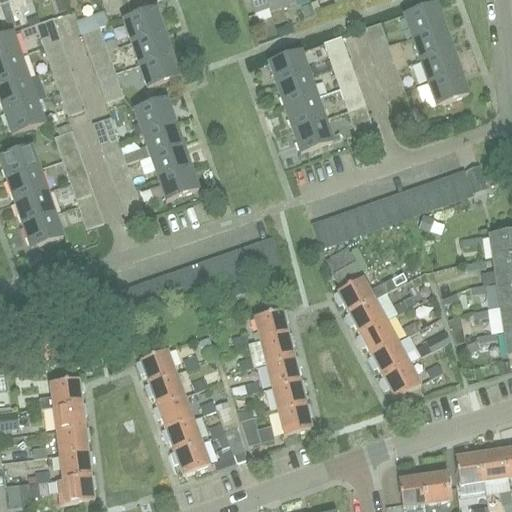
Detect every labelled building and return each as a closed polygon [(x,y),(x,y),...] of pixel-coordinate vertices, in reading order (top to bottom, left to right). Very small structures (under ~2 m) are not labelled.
[(61,0),(54,0),(48,3),(56,24),(69,19),(61,0)] [(282,8),(278,0),(247,0),(253,15),(267,10),(268,13),(282,8)] [(278,0),(282,8),(295,3),(294,1),(296,0),(278,0)] [(411,42),(443,30),(435,7),(403,18),(411,42)] [(310,9),(302,12),(305,21),(313,19),(310,9)] [(122,22),(130,45),(162,34),(154,11),(122,22)] [(34,28),(37,36),(55,30),(52,22),(34,28)] [(98,30),(80,37),(89,60),(106,53),(98,30)] [(443,30),(411,42),(419,64),(451,53),(443,30)] [(138,68),(170,57),(162,34),(130,45),(138,68)] [(0,65),(19,59),(11,36),(0,39),(0,65)] [(323,45),(326,54),(343,48),(340,39),(323,45)] [(367,46),(370,55),(387,49),(384,40),(367,46)] [(60,44),(42,51),(46,60),(63,53),(60,44)] [(275,88),(308,77),(300,53),(267,65),(275,88)] [(459,75),(451,53),(419,64),(426,86),(459,75)] [(146,91),(178,80),(170,57),(138,68),(146,91)] [(19,59),(0,65),(0,90),(27,81),(19,59)] [(349,63),(331,69),(334,77),(351,71),(349,63)] [(375,69),(378,78),(395,71),(392,63),(375,69)] [(68,67),(51,74),(54,83),(72,76),(68,67)] [(111,68),(94,74),(97,83),(115,77),(111,68)] [(459,75),(426,86),(434,110),(467,98),(459,75)] [(316,99),(308,77),(275,88),(283,111),(316,99)] [(27,81),(0,90),(0,106),(3,115),(35,104),(27,81)] [(356,85),(339,91),(342,100),(359,94),(356,85)] [(400,85),(383,91),(386,100),(403,94),(400,85)] [(80,98),(77,90),(53,99),(55,106),(61,104),(62,105),(80,98)] [(120,91),(102,97),(106,106),(123,99),(120,91)] [(316,99),(283,111),(291,133),(324,122),(316,99)] [(141,136),(173,125),(165,101),(133,113),(138,127),(133,128),(136,137),(141,136)] [(43,128),(35,104),(3,115),(11,139),(43,128)] [(364,108),(347,113),(350,122),(367,116),(364,108)] [(408,108),(391,115),(394,123),(412,117),(408,108)] [(332,145),(324,122),(291,133),(300,157),(332,145)] [(181,147),(173,125),(141,136),(149,159),(181,147)] [(71,134),(54,140),(57,149),(74,143),(71,134)] [(114,135),(97,141),(100,150),(117,144),(114,135)] [(181,147),(149,159),(157,181),(189,169),(181,147)] [(0,168),(6,184),(38,172),(30,149),(0,159),(0,168)] [(79,158),(62,164),(65,173),(82,166),(79,158)] [(122,158),(105,164),(108,172),(125,166),(122,158)] [(197,192),(189,169),(157,181),(165,203),(197,192)] [(474,196),(487,192),(479,169),(466,173),(474,196)] [(46,195),(38,172),(6,184),(14,206),(46,195)] [(471,199),(463,175),(449,179),(457,204),(471,199)] [(449,179),(435,184),(443,208),(457,204),(449,179)] [(87,180),(70,187),(73,195),(90,189),(87,180)] [(130,180),(113,186),(116,195),(133,189),(130,180)] [(435,184),(422,189),(430,213),(443,208),(435,184)] [(422,189),(408,194),(416,218),(430,213),(422,189)] [(157,203),(157,190),(139,190),(139,203),(157,203)] [(408,194),(394,199),(403,223),(416,218),(408,194)] [(54,217),(46,195),(14,206),(21,229),(54,217)] [(394,199),(381,203),(389,227),(403,223),(394,199)] [(95,203),(78,209),(81,218),(98,212),(95,203)] [(381,203),(367,208),(375,232),(389,227),(381,203)] [(138,204),(121,210),(124,218),(141,212),(138,204)] [(367,208),(353,213),(361,237),(375,232),(367,208)] [(353,213),(340,218),(348,242),(361,237),(353,213)] [(62,240),(54,217),(21,229),(30,252),(62,240)] [(423,217),(418,230),(429,234),(434,221),(423,217)] [(340,218),(326,222),(335,246),(348,242),(340,218)] [(312,228),(320,252),(335,246),(326,222),(312,228)] [(491,261),(511,258),(511,232),(487,237),(491,261)] [(272,241),(258,246),(266,270),(280,265),(272,241)] [(464,249),(482,247),(481,241),(463,243),(464,249)] [(258,246),(244,251),(253,274),(266,270),(258,246)] [(244,251),(231,256),(239,279),(253,274),(244,251)] [(348,254),(327,265),(338,286),(359,275),(348,254)] [(231,256),(217,261),(225,284),(239,279),(231,256)] [(511,258),(491,261),(495,285),(511,282),(511,258)] [(417,267),(422,279),(440,271),(435,259),(417,267)] [(217,261),(203,265),(211,289),(225,284),(217,261)] [(467,273),(486,271),(485,264),(466,266),(467,273)] [(203,265),(190,270),(198,293),(211,289),(203,265)] [(190,270),(176,275),(184,298),(198,293),(190,270)] [(176,275),(162,279),(171,303),(184,298),(176,275)] [(406,283),(402,276),(391,282),(395,289),(406,283)] [(162,279),(149,284),(157,308),(171,303),(162,279)] [(342,306),(348,316),(374,303),(396,291),(390,281),(368,293),(362,281),(333,296),(339,308),(342,306)] [(511,307),(511,282),(495,285),(499,310),(511,307)] [(149,284),(135,289),(143,312),(157,308),(149,284)] [(244,285),(231,289),(234,300),(247,296),(244,285)] [(121,294),(129,317),(143,312),(135,289),(121,294)] [(470,297),(489,295),(488,289),(469,290),(470,297)] [(403,303),(407,311),(414,308),(410,300),(403,303)] [(359,337),(385,323),(374,303),(348,316),(345,318),(350,329),(353,327),(359,337)] [(395,319),(407,312),(402,303),(390,310),(395,319)] [(511,332),(511,307),(499,310),(503,334),(511,332)] [(491,312),(473,314),(474,321),(492,319),(491,312)] [(287,338),(284,326),(288,325),(285,313),(253,321),(259,345),(287,338)] [(26,325),(32,339),(55,331),(49,316),(26,325)] [(459,320),(447,324),(449,331),(460,327),(459,320)] [(370,358),(396,344),(385,323),(359,337),(356,339),(361,349),(364,347),(370,358)] [(407,340),(418,333),(413,324),(402,331),(407,340)] [(511,358),(511,332),(503,334),(507,360),(511,358)] [(223,335),(212,341),(218,353),(229,348),(223,335)] [(57,336),(20,341),(22,355),(38,353),(39,360),(60,357),(57,336)] [(235,350),(249,347),(246,337),(233,340),(235,350)] [(287,338),(259,345),(265,368),(293,361),(290,350),(294,349),(291,337),(287,338)] [(479,346),(496,344),(495,337),(478,339),(479,346)] [(208,340),(198,343),(201,355),(211,352),(208,340)] [(408,366),(396,344),(370,358),(368,360),(374,371),(376,369),(382,380),(408,366)] [(427,345),(416,351),(420,359),(432,354),(427,345)] [(144,375),(148,386),(175,376),(166,353),(135,365),(139,377),(144,375)] [(186,372),(199,368),(196,359),(183,363),(186,372)] [(297,360),(293,361),(265,368),(270,392),(299,385),(296,373),(300,372),(297,360)] [(240,374),(253,371),(251,361),(238,364),(240,374)] [(408,366),(382,380),(383,381),(379,383),(385,393),(388,391),(394,403),(408,396),(418,390),(420,389),(408,366)] [(430,382),(442,376),(438,367),(426,373),(430,382)] [(152,398),(156,409),(183,399),(175,376),(148,386),(144,388),(148,400),(152,398)] [(195,395),(207,391),(203,381),(192,386),(195,395)] [(82,383),(49,387),(50,399),(25,402),(27,413),(51,410),(52,411),(81,407),(80,396),(83,396),(82,383)] [(303,384),(299,385),(270,392),(276,415),(305,408),(302,397),(306,396),(303,384)] [(233,400),(259,394),(257,385),(231,390),(233,400)] [(418,390),(408,396),(412,403),(422,398),(418,390)] [(160,420),(165,432),(192,422),(183,399),(156,409),(152,411),(156,422),(160,420)] [(212,403),(199,408),(203,418),(216,413),(214,408),(212,403)] [(227,404),(214,408),(216,413),(229,409),(227,404)] [(52,411),(55,435),(84,431),(83,420),(86,420),(85,407),(81,407),(52,411)] [(262,408),(250,411),(253,422),(254,422),(265,419),(262,408)] [(305,408),(276,415),(282,440),(310,433),(307,421),(312,420),(309,408),(305,409),(305,408)] [(250,411),(236,414),(240,425),(253,422),(250,411)] [(17,415),(0,416),(0,434),(19,432),(17,415)] [(169,444),(173,455),(200,445),(192,422),(165,432),(161,434),(165,445),(169,444)] [(256,432),(254,422),(253,422),(240,425),(247,449),(274,443),(270,429),(256,432)] [(237,432),(234,423),(221,428),(220,427),(208,432),(212,441),(217,440),(237,432)] [(55,435),(58,459),(87,455),(86,444),(89,443),(88,430),(84,431),(55,435)] [(237,432),(217,440),(221,452),(217,454),(220,464),(215,466),(217,472),(236,465),(236,467),(247,463),(244,455),(245,454),(237,432)] [(200,445),(173,455),(169,456),(173,468),(177,466),(181,479),(209,469),(200,445)] [(31,451),(32,463),(46,461),(44,449),(31,451)] [(508,480),(504,452),(480,456),(484,484),(508,480)] [(58,459),(61,484),(90,480),(89,468),(93,468),(91,455),(87,455),(58,459)] [(484,484),(480,456),(455,460),(459,488),(484,484)] [(34,476),(35,486),(49,484),(48,474),(34,476)] [(422,478),(426,506),(451,503),(447,475),(422,478)] [(426,506),(422,478),(398,482),(402,510),(426,506)] [(55,484),(59,509),(93,504),(92,492),(96,492),(94,479),(90,480),(61,484),(55,484)] [(7,490),(8,511),(10,511),(22,510),(30,500),(28,487),(7,490)] [(510,511),(509,494),(499,495),(500,507),(502,507),(503,511),(510,511)]
